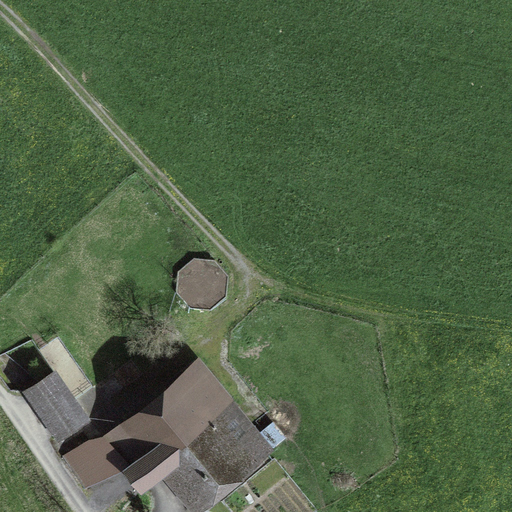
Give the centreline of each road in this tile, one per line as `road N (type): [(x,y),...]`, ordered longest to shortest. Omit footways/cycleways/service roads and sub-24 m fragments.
road 1 (track): [(0,14),(249,283),(244,308),(208,344),(259,414)]
road 2 (track): [(170,511),(107,410),(208,344)]
road 3 (track): [(78,511),(0,400)]
